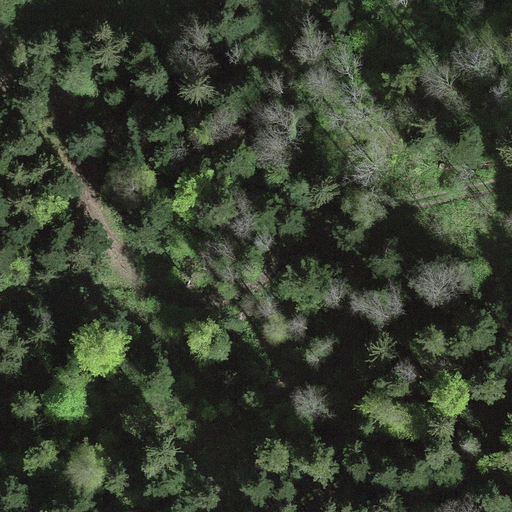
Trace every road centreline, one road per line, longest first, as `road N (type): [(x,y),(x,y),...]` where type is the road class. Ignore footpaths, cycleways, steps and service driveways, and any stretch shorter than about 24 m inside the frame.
road 1 (track): [(0,84),(41,77),(57,95),(95,218),(121,271),(151,299),(193,307),(246,293),(302,242),(344,219),(511,178)]
road 2 (track): [(302,242),(343,242),(353,262),(358,296),(341,359),(100,511)]
road 3 (track): [(121,271),(159,251),(188,178),(258,115),(326,0)]
